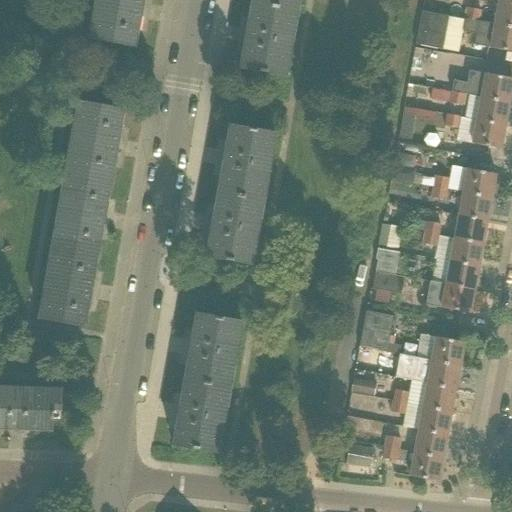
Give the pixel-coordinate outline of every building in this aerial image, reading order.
[(134,48),(137,32),(142,0),(95,0),(91,25),(96,26),(93,39),(90,39),(91,37),(89,37),(89,40),(134,48)] [(252,0),(252,4),(291,11),(293,0),(252,0)] [(511,4),(499,2),(494,25),(511,28),(511,4)] [(252,4),(243,55),(240,70),(280,77),(282,63),(287,64),(294,27),(289,26),(291,11),(252,4)] [(464,20),(479,22),(481,11),(466,8),(464,20)] [(450,18),(423,13),(417,45),(444,51),(450,18)] [(479,22),(464,20),(462,31),(476,33),(476,35),(474,46),(490,49),(511,52),(511,28),(494,25),(479,22)] [(509,103),(511,88),(511,79),(469,71),(467,84),(453,81),(451,92),(466,95),(480,97),(480,98),(509,103)] [(451,92),(448,103),(464,106),(465,99),(466,95),(451,92)] [(505,126),(509,103),(480,98),(476,121),(505,126)] [(110,183),(120,127),(123,111),(82,104),(80,119),(74,118),(67,161),(72,162),(69,176),(110,183)] [(459,129),(462,118),(446,115),(445,126),(459,129)] [(471,144),(501,150),(505,126),(476,121),(471,144)] [(230,127),(228,141),(218,192),(258,199),(261,186),(265,186),(272,148),(267,147),(270,133),(230,127)] [(411,141),(413,129),(400,127),(398,139),(411,141)] [(394,166),(391,180),(414,184),(415,176),(416,170),(394,166)] [(466,170),(466,172),(462,193),(492,198),(496,175),(466,170)] [(97,256),(107,199),(110,183),(69,176),(67,192),(62,191),(54,234),(59,235),(57,249),(97,256)] [(433,187),(434,179),(415,176),(414,184),(425,186),(433,187)] [(448,190),(450,179),(435,177),(434,179),(433,187),(448,190)] [(448,190),(433,187),(431,198),(446,201),(448,190)] [(218,192),(209,243),(207,258),(246,265),(249,252),(254,253),(260,215),(256,214),(258,199),(218,192)] [(492,198),(462,193),(458,216),(487,221),(492,198)] [(458,216),(453,239),(483,245),(487,221),(458,216)] [(413,230),(425,232),(427,222),(415,220),(413,230)] [(425,232),(424,234),(439,236),(441,225),(427,222),(425,232)] [(382,225),(378,246),(386,247),(387,245),(390,227),(382,225)] [(439,236),(424,234),(422,245),(437,247),(439,236)] [(483,245),(453,239),(449,262),(479,268),(483,245)] [(39,320),(84,328),(97,256),(57,249),(54,263),(49,262),(39,320)] [(377,260),(396,264),(398,253),(377,249),(375,260),(377,260)] [(445,285),(474,291),(479,268),(449,262),(445,285)] [(401,294),(405,278),(375,272),(372,289),(401,294)] [(440,309),(470,314),(474,291),(445,285),(429,283),(425,306),(440,309)] [(394,317),(366,311),(359,347),(379,351),(387,352),(394,317)] [(196,315),(194,329),(185,380),(224,387),(226,373),(232,374),(239,337),(233,336),(236,322),(196,315)] [(460,367),(464,343),(421,335),(417,357),(416,358),(432,362),(460,367)] [(389,344),(387,352),(399,355),(401,346),(394,345),(389,344)] [(456,390),(460,367),(432,362),(428,384),(456,390)] [(173,446),(218,454),(227,402),(222,402),(224,387),(185,380),(173,446)] [(354,380),(352,392),(374,397),(376,385),(354,380)] [(451,413),(456,390),(428,384),(423,407),(423,408),(451,413)] [(0,429),(52,431),(53,429),(53,410),(60,410),(61,390),(0,388),(0,429)] [(395,391),(393,402),(408,405),(408,404),(410,393),(395,391)] [(403,427),(419,430),(419,431),(447,436),(451,413),(423,408),(423,407),(408,404),(408,405),(393,402),(391,412),(405,415),(403,427)] [(447,436),(419,431),(414,454),(443,459),(447,436)] [(386,439),(384,449),(398,451),(398,450),(400,442),(386,439)] [(373,450),(350,446),(349,446),(346,464),(370,468),(373,450)] [(398,451),(384,449),(382,459),(396,461),(398,451)] [(396,461),(408,464),(410,453),(398,450),(398,451),(396,461)] [(414,454),(410,477),(438,482),(443,459),(414,454)]
